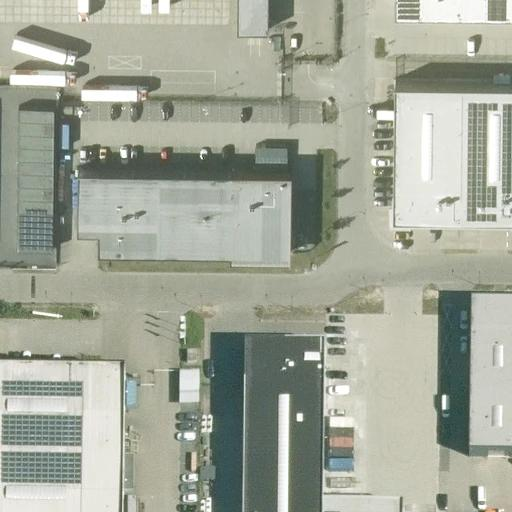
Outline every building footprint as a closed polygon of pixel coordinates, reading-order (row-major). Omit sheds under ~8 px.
[(238,0),(238,30),(249,30),(261,30),(269,30),(269,18),(270,10),(270,2),(269,0),(238,0)] [(511,0),(395,0),(395,13),(511,13),(511,0)] [(393,216),(461,217),(463,81),(395,80),(393,216)] [(511,81),(463,81),(461,217),(511,217),(511,81)] [(19,107),(19,120),(55,120),(55,107),(19,107)] [(19,120),(19,133),(55,133),(55,120),(19,120)] [(19,133),(18,146),(54,146),(55,133),(19,133)] [(18,146),(18,159),(54,159),(54,146),(18,146)] [(18,159),(18,172),(54,172),(54,159),(18,159)] [(78,168),(78,230),(99,230),(99,251),(230,252),(291,253),(292,181),(292,171),(287,171),(255,170),(78,168)] [(18,172),(18,185),(54,185),(54,172),(18,172)] [(18,185),(18,198),(54,198),(54,185),(18,185)] [(18,198),(18,211),(54,211),(54,198),(18,198)] [(18,211),(17,224),(53,224),(54,211),(18,211)] [(17,224),(17,237),(43,237),(53,237),(53,224),(17,224)] [(17,237),(17,249),(43,250),(43,237),(17,237)] [(43,237),(43,250),(53,250),(53,237),(43,237)] [(511,457),(511,304),(471,304),(469,457),(511,457)] [(325,347),(245,347),(243,511),(402,511),(402,508),(325,507),(325,347)] [(0,511),(123,511),(125,378),(0,375),(0,511)]
